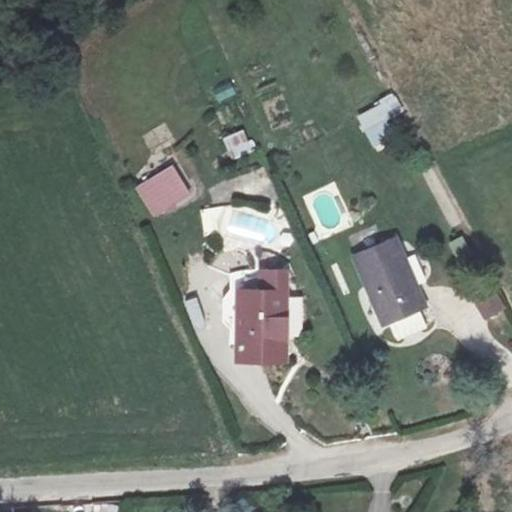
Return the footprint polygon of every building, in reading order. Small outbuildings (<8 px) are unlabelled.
[(356,115),(376,151),(396,139),(387,123),(406,112),(394,93),(356,115)] [(245,129),(223,137),(231,158),(252,151),(245,129)] [(175,163),(136,185),(153,216),(192,195),(175,163)] [(395,233),(356,253),(388,317),(427,297),(395,233)] [(271,276),(225,280),(231,348),(279,344),(271,276)] [(491,282),(470,293),(485,320),(506,309),(491,282)] [(511,485),(503,488),(507,505),(511,503),(511,485)]
